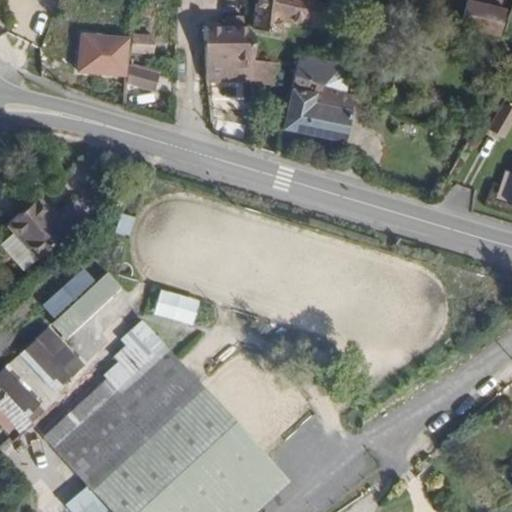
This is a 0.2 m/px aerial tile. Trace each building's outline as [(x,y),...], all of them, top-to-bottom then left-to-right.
[(312,4),(312,0),(254,0),(251,29),(278,34),(279,24),(286,25),(288,22),(326,29),(329,6),(312,4)] [(466,0),(459,26),(498,36),(504,9),(466,0)] [(204,81),(249,80),(251,60),(252,36),(244,26),(242,27),(241,17),(226,17),(227,26),(202,27),(204,81)] [(126,65),(128,39),(82,35),(79,72),(125,75),(126,65)] [(296,55),(292,76),(342,91),(346,77),(323,71),(325,61),(296,55)] [(249,80),(249,82),(270,84),(274,62),(251,60),(249,80)] [(157,74),(126,65),(125,75),(125,83),(153,91),(157,74)] [(281,128),(342,141),(352,94),(342,91),(292,76),(281,128)] [(507,86),(500,82),(496,88),(503,93),(507,86)] [(501,138),(511,118),(511,109),(502,103),(486,130),(501,138)] [(37,171),(24,184),(36,197),(49,185),(37,171)] [(13,232),(37,258),(67,231),(36,197),(7,225),(13,232)] [(13,232),(0,242),(0,243),(24,270),(37,258),(13,232)] [(54,315),(89,281),(69,261),(48,281),(53,287),(52,289),(50,288),(39,299),(54,315)] [(106,272),(52,323),(62,336),(117,283),(106,272)] [(44,437),(89,487),(199,385),(141,320),(132,329),(156,355),(150,362),(136,348),(107,375),(109,378),(44,437)] [(46,329),(21,351),(57,389),(69,376),(59,365),(70,355),(56,341),(46,329)] [(4,367),(0,371),(0,388),(26,417),(39,405),(4,367)] [(199,385),(89,487),(111,511),(252,511),(287,480),(199,385)] [(14,511),(2,499),(0,501),(0,511),(14,511)]
